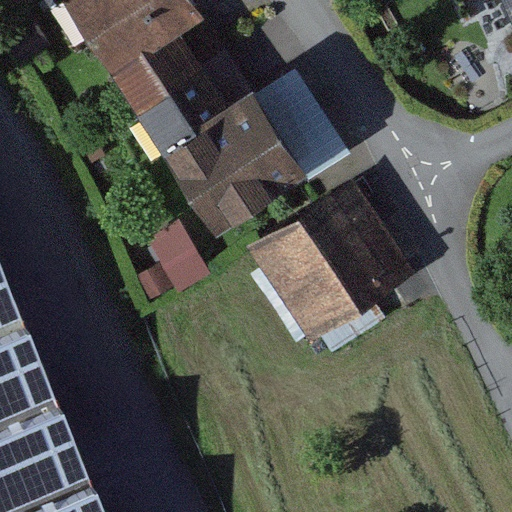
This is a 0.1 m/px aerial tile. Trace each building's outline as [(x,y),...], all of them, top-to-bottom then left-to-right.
[(215,0),(102,0),(144,62),(222,9),(215,0)] [(276,76),(186,136),(231,202),(320,142),(276,76)] [(344,178),(257,236),(319,328),(406,270),(344,178)] [(183,214),(151,232),(183,287),(215,269),(183,214)] [(0,511),(103,511),(0,262),(0,511)]
